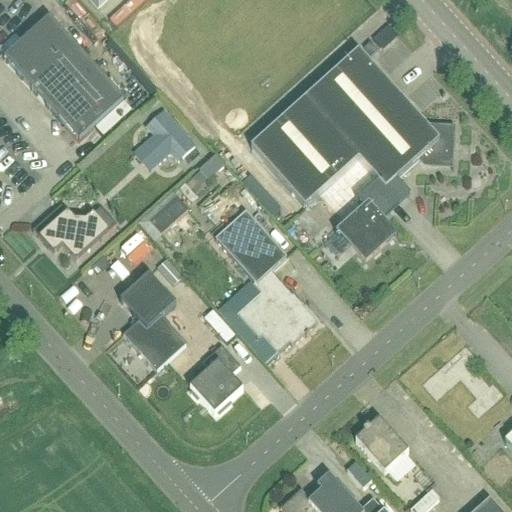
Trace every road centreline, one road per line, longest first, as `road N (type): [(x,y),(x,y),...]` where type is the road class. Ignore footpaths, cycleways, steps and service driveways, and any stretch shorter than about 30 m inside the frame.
road 1 (unclassified): [(201,511),(511,234)]
road 2 (unclassified): [(197,511),(0,290)]
road 3 (unknown): [(0,67),(66,159),(44,207),(0,249)]
road 4 (unknown): [(378,353),(261,217)]
road 5 (tertiary): [(511,104),(418,0)]
